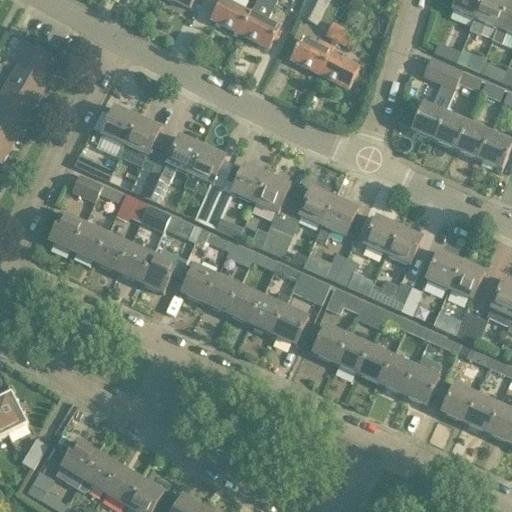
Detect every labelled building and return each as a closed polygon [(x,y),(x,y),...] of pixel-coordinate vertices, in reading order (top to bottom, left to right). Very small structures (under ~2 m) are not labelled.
[(169,0),(190,11),(195,0),(169,0)] [(259,0),(257,5),(268,10),(272,0),(259,0)] [(310,0),(300,20),(316,28),(331,0),(310,0)] [(456,0),(451,12),(474,21),(482,0),(456,0)] [(484,26),(497,31),(508,4),(499,0),(482,0),(474,21),(469,35),(479,39),(484,26)] [(210,22),(240,37),(251,16),(222,1),(210,22)] [(511,5),(508,4),(497,31),(492,44),(502,48),(507,35),(511,36),(511,5)] [(268,52),(280,31),(251,16),(240,37),(268,52)] [(326,40),(335,44),(342,31),(333,26),(326,40)] [(354,37),(342,31),(335,44),(347,50),(354,37)] [(290,63),(320,78),(330,57),(334,51),(319,43),(316,49),(301,42),(290,63)] [(30,43),(0,103),(0,161),(11,167),(64,59),(30,43)] [(434,57),(456,67),(460,55),(439,45),(434,57)] [(462,51),(460,55),(456,67),(478,77),(485,61),(462,51)] [(330,57),(320,78),(348,92),(359,71),(330,57)] [(478,77),(500,86),(505,75),(489,67),(490,63),(485,61),(478,77)] [(455,95),(458,87),(463,76),(463,75),(431,62),(422,81),(455,95)] [(500,86),(511,91),(511,71),(508,70),(506,75),(505,75),(500,86)] [(477,95),(482,84),(463,76),(458,87),(477,95)] [(500,105),(504,93),(486,85),(481,97),(500,105)] [(503,106),(511,110),(511,96),(508,95),(503,106)] [(422,107),(411,134),(433,143),(445,116),(422,107)] [(100,139),(125,151),(139,120),(114,109),(100,139)] [(433,143),(457,154),(469,127),(445,116),(433,143)] [(139,120),(125,151),(149,161),(162,131),(139,120)] [(457,154),(480,163),(492,137),(469,127),(457,154)] [(511,145),(492,137),(480,163),(502,173),(511,148),(511,145)] [(177,172),(190,178),(203,150),(180,140),(162,180),(152,176),(142,200),(160,209),(177,172)] [(190,178),(184,191),(193,195),(199,182),(214,188),(226,160),(203,150),(190,178)] [(114,174),(91,163),(85,175),(109,186),(114,174)] [(232,196),(255,207),(267,179),(244,169),(232,196)] [(152,176),(141,171),(132,190),(130,195),(141,200),(142,200),(152,176)] [(104,189),(104,188),(80,178),(72,197),(90,205),(86,214),(91,216),(95,207),(96,207),(100,198),(104,189)] [(267,179),(255,207),(278,217),(290,189),(267,179)] [(100,198),(122,208),(126,199),(104,189),(100,198)] [(299,219),(322,230),(334,202),(311,192),(299,219)] [(126,199),(122,208),(118,217),(128,222),(136,204),(126,199)] [(206,229),(217,204),(206,199),(195,224),(206,229)] [(345,240),(358,213),(334,202),(322,230),(316,243),(324,247),(330,233),(345,240)] [(228,209),(217,204),(206,229),(217,234),(228,209)] [(144,218),(167,228),(171,219),(149,209),(144,218)] [(49,245),(72,256),(85,228),(62,217),(49,245)] [(171,219),(167,228),(190,239),(194,230),(171,219)] [(364,248),(386,258),(398,231),(376,221),(364,248)] [(72,256),(95,266),(108,238),(85,228),(72,256)] [(282,234),(271,229),(260,253),(271,257),(282,234)] [(410,269),(422,241),(398,231),(386,258),(410,269)] [(209,247),(228,255),(232,246),(202,233),(194,249),(206,254),(209,247)] [(293,238),(282,234),(271,257),(283,263),(293,239),(293,238)] [(118,277),(130,249),(108,238),(95,266),(118,277)] [(255,256),(232,246),(228,255),(251,265),(255,256)] [(118,277),(140,287),(153,259),(130,249),(118,277)] [(426,283),(449,293),(461,265),(438,255),(426,283)] [(251,265),(272,275),(277,266),(255,256),(251,265)] [(324,281),(336,286),(347,262),(335,257),(324,281)] [(177,270),(153,259),(140,287),(164,298),(177,270)] [(347,291),(358,267),(347,262),(336,286),(347,291)] [(485,276),(461,265),(449,293),(472,303),(485,276)] [(272,275),(296,285),(300,276),(277,266),(272,275)] [(181,297),(204,307),(217,279),(194,269),(181,297)] [(317,295),(312,305),(322,309),(330,290),(300,276),(296,285),(317,295)] [(204,307),(227,317),(240,289),(217,279),(204,307)] [(487,321),(510,331),(511,326),(511,287),(504,284),(491,312),(487,321)] [(389,310),(402,315),(412,291),(400,286),(394,298),(373,289),(368,300),(389,310)] [(248,327),(261,299),(240,289),(227,317),(248,327)] [(412,291),(402,315),(412,320),(423,296),(412,291)] [(359,319),(360,314),(365,305),(335,292),(325,312),(340,318),(343,311),(359,319)] [(248,327),(272,338),(284,310),(289,301),(280,297),(276,306),(261,299),(248,327)] [(360,314),(382,324),(386,315),(365,305),(360,314)] [(309,321),(284,310),(272,338),(296,349),(309,321)] [(406,334),(410,325),(386,315),(382,324),(406,334)] [(454,339),(466,345),(476,320),(464,315),(454,339)] [(477,349),(488,325),(476,320),(466,345),(477,349)] [(406,334),(430,345),(434,336),(410,325),(406,334)] [(312,357),(335,367),(348,339),(325,329),(312,357)] [(452,355),(456,346),(434,336),(430,345),(452,355)] [(357,377),(370,349),(348,339),(335,367),(357,377)] [(357,377),(381,388),(394,360),(370,349),(357,377)] [(461,349),(450,372),(459,376),(466,361),(489,372),(493,363),(470,352),(470,353),(461,349)] [(381,388),(404,399),(417,371),(394,360),(381,388)] [(489,372),(511,382),(511,370),(493,363),(489,372)] [(440,381),(417,371),(404,399),(427,409),(440,381)] [(464,427),(477,398),(454,387),(441,416),(464,427)] [(12,395),(0,401),(0,423),(8,438),(28,428),(22,416),(24,415),(20,407),(18,408),(12,395)] [(464,427),(487,437),(500,409),(477,398),(464,427)] [(511,414),(500,409),(487,437),(510,447),(511,442),(511,414)] [(36,443),(22,466),(33,473),(47,450),(36,443)] [(78,493),(99,457),(77,444),(62,471),(56,480),(78,493)] [(92,489),(105,497),(120,470),(99,457),(78,493),(83,496),(88,495),(92,489)] [(105,497),(126,509),(142,483),(120,470),(105,497)] [(53,511),(66,511),(68,509),(48,497),(54,485),(39,476),(27,496),(53,511)] [(130,511),(154,511),(164,496),(142,483),(126,509),(130,511)] [(174,511),(204,511),(182,499),(174,511)]
